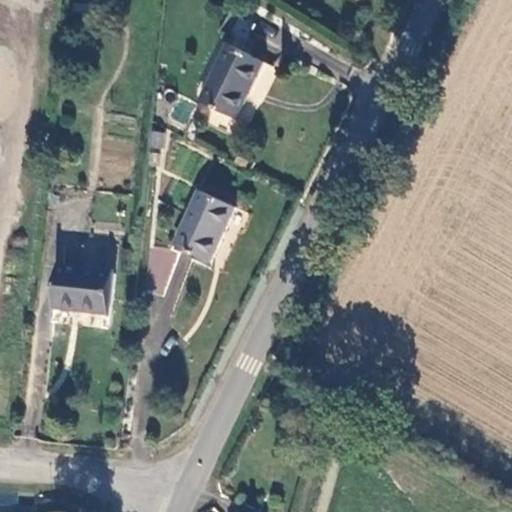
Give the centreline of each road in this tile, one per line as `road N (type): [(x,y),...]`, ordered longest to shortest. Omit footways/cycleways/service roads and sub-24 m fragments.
road 1 (tertiary): [(189,496),(430,0)]
road 2 (unclassified): [(189,496),(0,468)]
